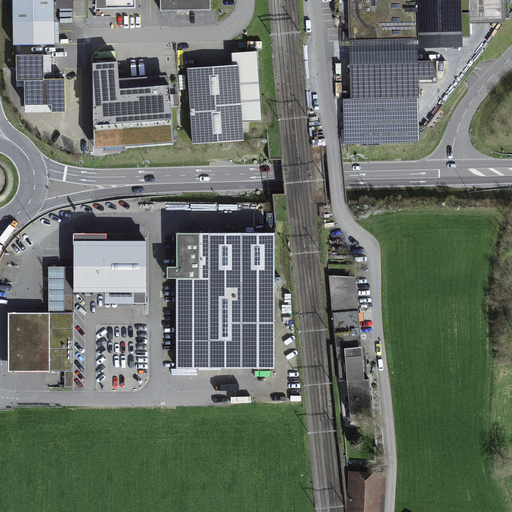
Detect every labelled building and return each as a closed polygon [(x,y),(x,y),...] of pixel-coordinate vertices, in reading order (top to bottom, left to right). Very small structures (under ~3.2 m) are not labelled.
[(13,0),(14,46),(55,46),(54,0),(58,0),(58,13),(74,13),(74,3),(73,3),(72,0),(13,0)] [(349,0),(351,38),(418,36),(471,34),(470,21),(504,20),(503,0),(349,0)] [(418,36),(351,38),(351,63),(419,60),(418,36)] [(196,71),(188,72),(193,148),(244,144),(243,123),(260,122),(256,55),(231,56),(232,69),(196,71)] [(43,59),(16,59),(16,86),(25,86),(25,110),(49,110),(52,110),(52,116),(65,116),(65,83),(43,83),(43,77),(43,59)] [(419,60),(351,63),(350,98),(417,96),(419,96),(418,80),(436,79),(436,60),(419,60)] [(118,66),(94,68),(95,153),(174,147),(170,90),(158,90),(120,93),(119,82),(118,66)] [(158,90),(170,90),(169,78),(119,82),(120,93),(158,90)] [(417,96),(350,98),(344,98),(345,142),(418,141),(417,96)] [(107,232),(73,232),(73,267),(74,292),(87,292),(107,292),(107,301),(145,300),(145,240),(107,241),(107,232)] [(271,232),(176,232),(176,366),(271,366),(271,232)] [(73,267),(65,267),(65,312),(71,312),(74,312),(74,292),(73,267)] [(355,277),(330,275),(339,380),(347,379),(344,348),(361,346),(355,277)] [(9,371),(49,370),(49,312),(9,313),(9,371)] [(65,312),(49,312),(49,370),(71,370),(71,312),(65,312)] [(361,346),(344,348),(347,379),(349,413),(370,411),(368,379),(364,380),(361,346)] [(349,472),(347,511),(379,511),(380,493),(385,493),(385,473),(349,472)]
